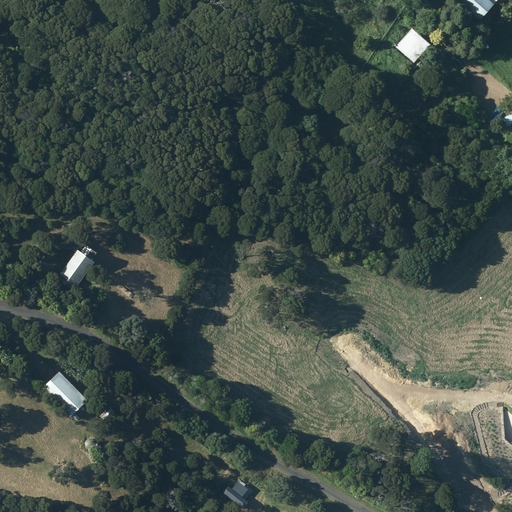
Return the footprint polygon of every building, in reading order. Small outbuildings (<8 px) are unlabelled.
[(448,0),(479,26),(500,0),(448,0)] [(395,47),(413,63),(430,45),(412,29),(395,47)] [(511,113),(511,112),(496,125),(510,142),(511,139),(511,113)] [(76,287),(93,263),(76,251),(81,244),(69,236),(64,243),(67,245),(66,247),(74,253),(59,275),(62,277),(58,282),(69,290),(73,285),(76,287)] [(41,389),(69,417),(87,400),(58,372),(41,389)] [(107,423),(116,414),(115,413),(117,411),(110,405),(100,415),(107,423)] [(440,441),(433,445),(444,463),(451,459),(440,441)] [(232,489),(228,486),(223,493),(244,510),(249,503),(242,497),(248,490),(238,482),(232,489)]
